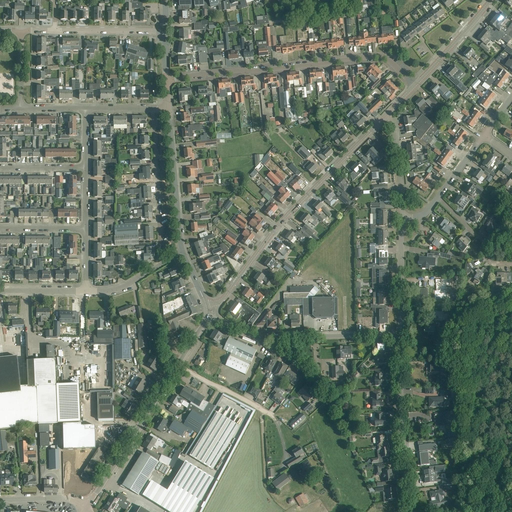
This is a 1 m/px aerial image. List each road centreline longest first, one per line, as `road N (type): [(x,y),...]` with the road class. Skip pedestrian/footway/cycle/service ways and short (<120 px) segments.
road 1 (unclassified): [(205,304),(219,303),(255,253),(388,113)]
road 2 (residential): [(347,59),(166,80)]
road 3 (unclassified): [(409,511),(401,334)]
road 4 (residential): [(87,508),(179,366)]
road 5 (residential): [(158,266),(154,106)]
road 6 (unknown): [(31,340),(79,350),(89,422),(72,451)]
road 7 (residential): [(182,249),(168,106)]
road 8 (residential): [(401,334),(261,339)]
